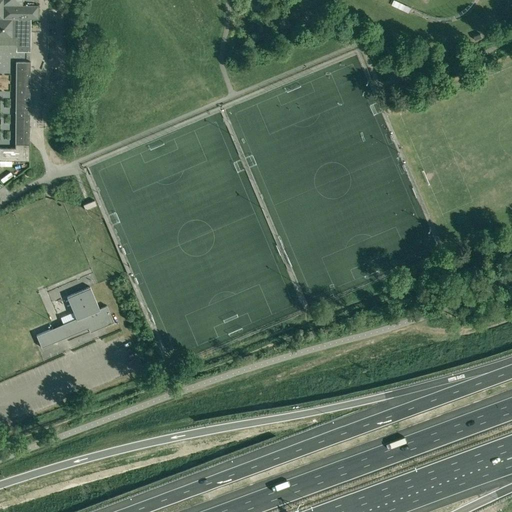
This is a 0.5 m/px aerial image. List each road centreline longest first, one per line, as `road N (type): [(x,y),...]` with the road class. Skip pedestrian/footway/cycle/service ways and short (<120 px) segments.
road 1 (motorway): [(511,371),(127,511)]
road 2 (motorway): [(511,407),(228,511)]
road 3 (motorway): [(331,511),(494,452)]
